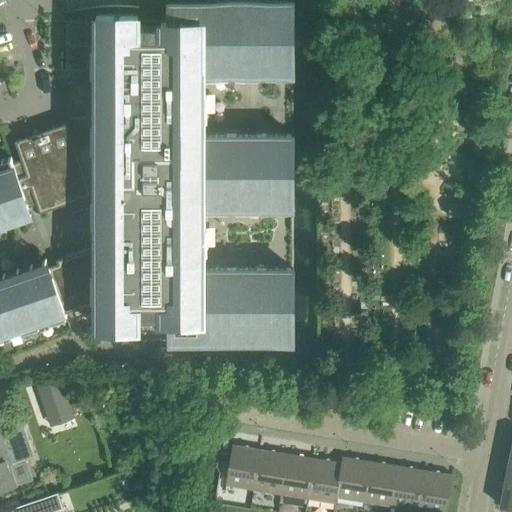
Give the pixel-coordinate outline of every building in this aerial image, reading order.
[(46,315),(49,322),(66,316),(65,313),(96,302),(96,327),(135,327),(135,341),(293,340),(292,0),(169,0),(169,20),(137,20),(137,14),(96,14),(96,144),(77,150),(74,141),(13,162),(11,157),(0,160),(0,216),(37,204),(40,212),(92,194),(92,193),(96,192),(96,246),(56,260),(57,264),(0,283),(0,339),(12,335),(10,328),(19,325),(22,332),(39,326),(37,319),(46,315)] [(472,206),(448,205),(448,217),(471,218),(472,206)] [(46,417),(69,408),(59,379),(35,387),(46,417)] [(0,491),(15,486),(8,466),(32,457),(20,424),(0,430),(0,491)] [(224,484),(280,493),(286,453),(231,444),(224,484)] [(286,453),(280,493),(334,501),(342,456),(341,456),(340,462),(286,453)] [(336,496),(390,504),(396,465),(342,456),(334,501),(335,501),(336,496)] [(390,504),(436,511),(445,511),(452,474),(396,465),(390,504)] [(500,505),(511,507),(511,482),(505,481),(500,505)] [(52,511),(63,508),(57,493),(11,509),(12,511),(52,511)]
